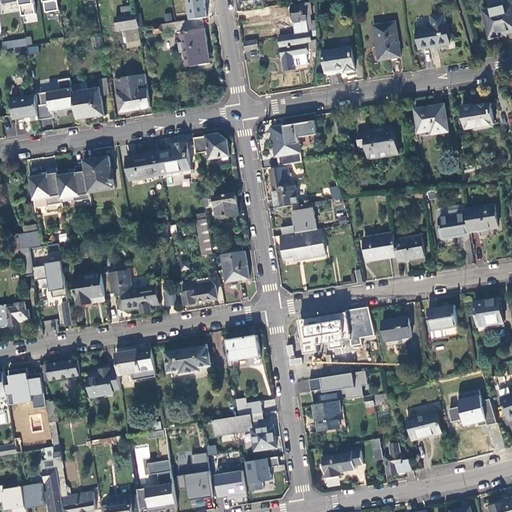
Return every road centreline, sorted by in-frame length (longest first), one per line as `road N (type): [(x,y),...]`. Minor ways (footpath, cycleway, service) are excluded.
road 1 (residential): [(272,313),(0,356)]
road 2 (residential): [(240,112),(511,64)]
road 3 (residential): [(511,268),(272,313)]
road 4 (residential): [(0,151),(240,112)]
road 5 (residential): [(511,467),(303,507)]
road 6 (residential): [(272,313),(240,112)]
road 7 (residential): [(272,313),(303,507)]
